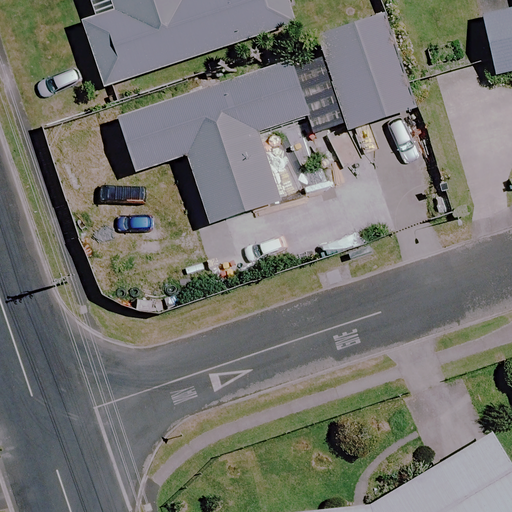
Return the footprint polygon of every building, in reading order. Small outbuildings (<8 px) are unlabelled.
[(89,0),(96,20),(82,24),(104,93),(297,30),(287,0),(89,0)] [(511,14),(484,20),(497,80),(511,76),(511,14)] [(413,115),(385,21),(318,41),(346,135),(413,115)] [(308,120),(290,66),(117,125),(135,178),(185,161),(208,229),(280,204),(257,137),(308,120)] [(511,511),(511,472),(492,439),(369,511),(364,511),(511,511)]
